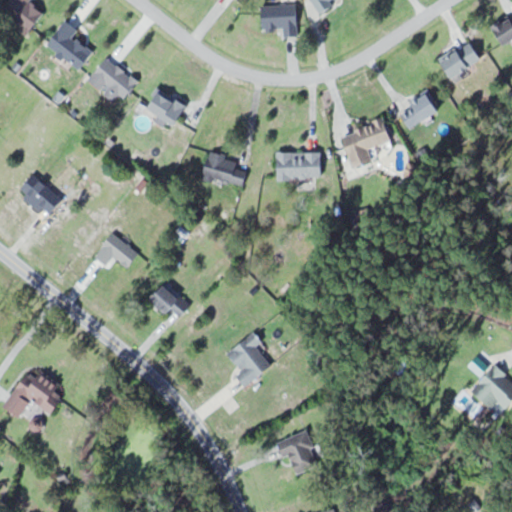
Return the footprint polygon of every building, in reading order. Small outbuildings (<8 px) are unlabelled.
[(48,14),(34,0),(14,0),(4,10),(27,34),(48,14)] [(343,0),(317,0),(324,11),(343,0)] [(300,36),(300,4),(264,4),(264,29),(286,29),(286,36),(300,36)] [(511,41),(511,16),(495,28),(507,45),(511,41)] [(82,70),(96,51),(77,36),(82,29),(69,19),(49,44),(82,70)] [(485,62),(475,40),(442,55),(452,77),(485,62)] [(121,93),(126,98),(141,82),(111,55),(91,79),(115,100),(121,93)] [(179,124),(190,105),(161,87),(149,106),(179,124)] [(411,94),(414,109),(406,110),(408,122),(440,117),(436,90),(411,94)] [(355,167),(376,161),(372,147),(395,140),(388,119),(345,132),(355,167)] [(325,150),(278,150),(278,178),(325,178),(325,150)] [(250,169),(239,167),(241,157),(210,151),(206,178),(247,184),(250,169)] [(54,217),(68,199),(35,173),(21,191),(54,217)] [(130,268),(142,254),(116,233),(97,256),(110,266),(117,257),(130,268)] [(192,307),(169,284),(159,294),(182,317),(192,307)] [(275,367),(259,346),(265,342),(257,332),(230,352),(244,371),(239,375),(248,387),(275,367)] [(494,409),(501,402),(508,409),(511,405),(511,378),(498,365),(474,390),(494,409)] [(7,406),(23,417),(37,397),(55,410),(66,395),(58,391),(63,385),(35,366),(7,406)] [(322,465),(310,430),(280,441),(286,457),(291,455),(298,474),(322,465)]
